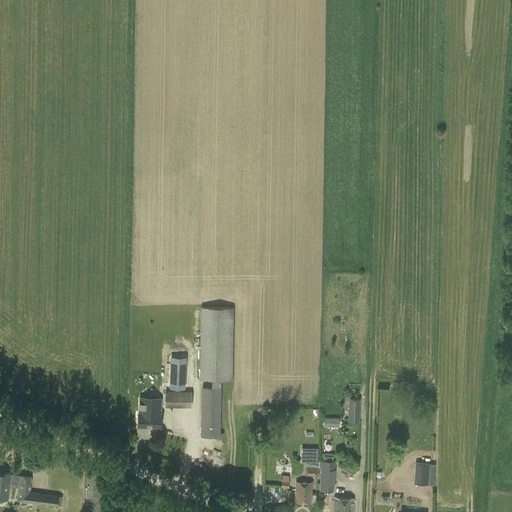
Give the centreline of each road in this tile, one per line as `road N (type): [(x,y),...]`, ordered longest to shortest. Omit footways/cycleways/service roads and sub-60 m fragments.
road 1 (unclassified): [(233,511),(0,419)]
road 2 (track): [(368,511),(372,383)]
